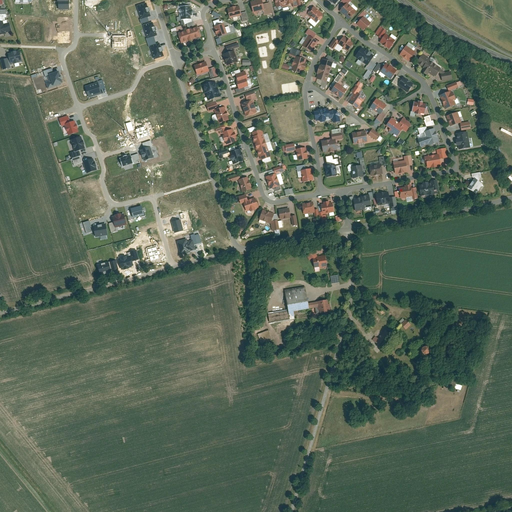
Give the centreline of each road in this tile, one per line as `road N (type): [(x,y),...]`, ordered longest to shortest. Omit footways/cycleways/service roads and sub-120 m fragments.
road 1 (unclassified): [(348,228),(348,313),(291,511)]
road 2 (residential): [(213,51),(265,199),(322,194)]
road 3 (residential): [(0,313),(172,268)]
road 4 (residential): [(348,228),(511,199)]
road 5 (residential): [(152,198),(110,202),(78,107)]
road 6 (tertiary): [(511,62),(400,0)]
road 7 (residential): [(212,179),(175,64)]
